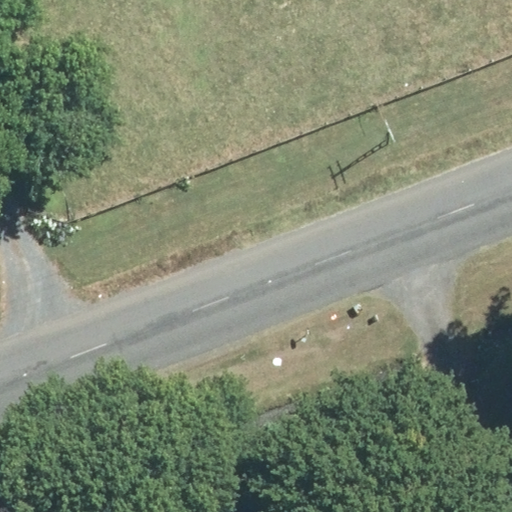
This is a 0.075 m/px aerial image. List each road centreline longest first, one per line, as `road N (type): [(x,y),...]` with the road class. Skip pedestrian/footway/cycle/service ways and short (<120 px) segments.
road 1 (unclassified): [(511,195),(0,389)]
road 2 (unknown): [(379,245),(416,370),(420,511)]
